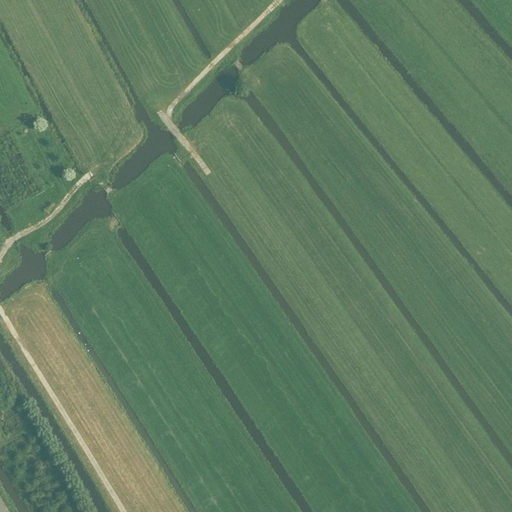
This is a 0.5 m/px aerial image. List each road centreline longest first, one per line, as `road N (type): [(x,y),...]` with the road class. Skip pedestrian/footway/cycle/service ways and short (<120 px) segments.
road 1 (track): [(101,0),(165,120),(443,511)]
road 2 (track): [(280,0),(165,120)]
